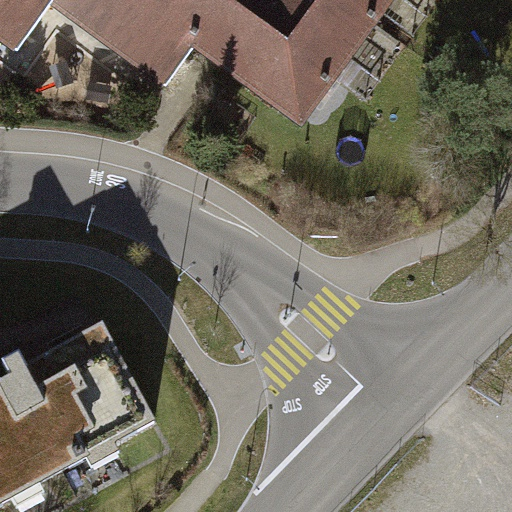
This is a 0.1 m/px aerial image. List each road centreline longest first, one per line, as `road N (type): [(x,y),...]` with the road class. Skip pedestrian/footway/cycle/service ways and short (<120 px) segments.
road 1 (residential): [(0,181),(118,202),(190,236),(386,410)]
road 2 (tertiary): [(386,410),(511,280)]
road 3 (tertiary): [(288,511),(386,410)]
